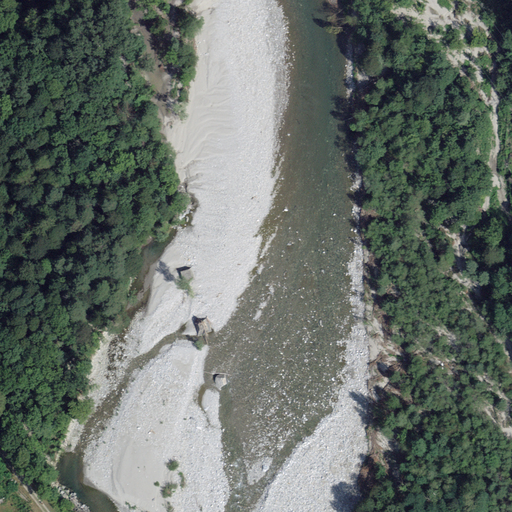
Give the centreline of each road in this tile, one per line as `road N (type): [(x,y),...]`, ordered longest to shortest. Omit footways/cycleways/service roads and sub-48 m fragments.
road 1 (track): [(0,438),(19,427),(113,301),(112,239),(153,167)]
road 2 (track): [(511,218),(489,146),(412,0)]
